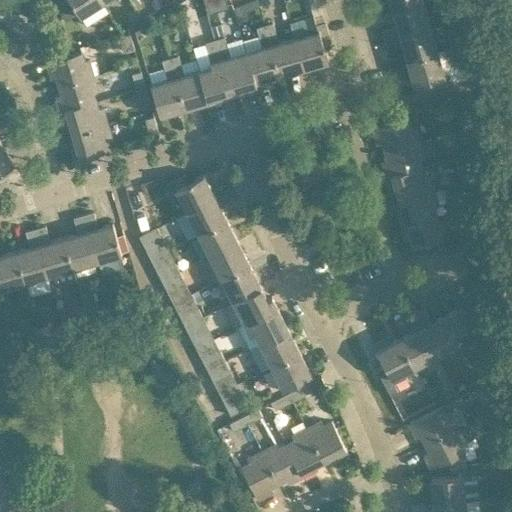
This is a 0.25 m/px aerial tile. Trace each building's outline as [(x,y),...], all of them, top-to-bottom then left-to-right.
[(102,1),(101,0),(71,0),(80,14),(102,1)] [(226,0),(204,0),(208,12),(228,6),(226,0)] [(374,0),(390,0),(393,10),(423,1),(422,0),(373,0),(374,0)] [(381,28),(384,38),(430,25),(423,1),(393,10),(397,23),(381,28)] [(318,29),(295,36),(303,66),(328,59),(323,43),(331,40),(325,20),(316,23),(318,29)] [(273,21),(265,24),(279,73),(303,66),(295,36),(279,41),(273,21)] [(262,45),(246,50),(255,80),(279,73),(265,24),(256,26),(262,45)] [(403,44),(407,58),(437,49),(430,25),(384,38),(387,48),(403,44)] [(130,33),(121,35),(126,51),(134,49),(130,33)] [(224,36),(217,38),(232,92),(243,89),(242,84),(255,80),(246,50),(230,55),(224,36)] [(212,66),(200,69),(208,99),(232,92),(217,38),(205,42),(212,66)] [(437,49),(407,58),(414,82),(431,77),(433,86),(453,80),(450,70),(444,72),(437,49)] [(56,76),(59,84),(94,74),(89,58),(84,59),(82,51),(47,61),(51,77),(56,76)] [(178,54),(170,57),(184,106),(208,99),(200,69),(184,74),(178,54)] [(184,106),(170,57),(162,59),(168,79),(151,83),(160,113),(184,106)] [(133,71),(138,88),(146,85),(141,69),(133,71)] [(56,94),(61,110),(96,100),(94,91),(98,90),(94,74),(59,84),(61,93),(56,94)] [(146,85),(138,88),(143,106),(151,103),(146,85)] [(70,124),(73,133),(108,123),(103,106),(98,108),(96,100),(61,110),(65,125),(70,124)] [(456,112),(461,128),(469,125),(465,110),(456,112)] [(145,118),(151,137),(159,134),(154,115),(145,118)] [(382,141),(385,150),(420,140),(415,124),(410,125),(408,117),(373,127),(377,143),(382,141)] [(108,123),(73,133),(75,141),(70,142),(75,159),(110,149),(107,140),(112,138),(108,123)] [(469,125),(461,128),(465,143),(474,141),(469,125)] [(1,140),(0,141),(0,171),(15,162),(1,140)] [(382,159),(387,175),(422,165),(419,157),(424,155),(420,140),(385,150),(387,158),(382,159)] [(460,159),(466,179),(475,176),(469,156),(460,159)] [(396,190),(399,198),(434,188),(429,172),(424,173),(422,165),(387,175),(391,191),(396,190)] [(176,189),(187,210),(215,196),(203,173),(188,181),(185,173),(166,183),(170,192),(176,189)] [(475,176),(466,179),(471,197),(480,194),(475,176)] [(396,208),(401,223),(435,213),(433,205),(438,204),(434,188),(399,198),(401,206),(396,208)] [(187,210),(198,233),(227,218),(215,196),(187,210)] [(94,210),(83,213),(97,259),(121,251),(113,222),(99,226),(94,210)] [(470,212),(474,228),(483,226),(479,210),(470,212)] [(78,232),(64,236),(73,266),(97,259),(83,213),(73,216),(78,232)] [(435,213),(401,223),(405,239),(410,238),(413,247),(448,237),(443,220),(438,221),(435,213)] [(198,233),(210,255),(238,240),(227,218),(198,233)] [(45,224),(35,227),(44,257),(48,273),(52,286),(76,279),(73,266),(64,236),(50,240),(45,224)] [(139,234),(143,243),(161,234),(157,225),(139,234)] [(30,245),(15,250),(17,257),(24,280),(26,280),(30,295),(53,289),(52,286),(48,273),(44,257),(35,227),(26,230),(30,245)] [(124,233),(117,236),(121,251),(128,249),(124,233)] [(210,255),(221,277),(249,263),(238,240),(210,255)] [(0,296),(3,296),(0,287),(24,280),(17,257),(15,250),(0,254),(0,296)] [(158,271),(162,279),(180,270),(175,262),(158,271)] [(221,277),(233,300),(261,285),(249,263),(221,277)] [(180,270),(162,279),(166,287),(183,278),(180,270)] [(465,303),(444,314),(458,342),(491,325),(487,282),(461,295),(465,303)] [(233,300),(244,322),(277,305),(272,296),(268,298),(261,285),(233,300)] [(254,331),(260,342),(288,328),(277,305),(244,322),(250,333),(254,331)] [(84,306),(72,310),(76,323),(88,320),(84,306)] [(424,306),(414,311),(435,353),(458,342),(444,314),(431,321),(424,306)] [(181,316),(185,324),(203,315),(198,307),(181,316)] [(412,330),(399,337),(413,365),(435,353),(414,311),(405,316),(412,330)] [(203,315),(185,324),(189,333),(207,324),(203,315)] [(37,325),(28,328),(31,339),(41,335),(37,325)] [(260,342),(272,364),(299,350),(288,328),(260,342)] [(399,337),(376,349),(384,363),(377,367),(386,386),(390,394),(398,390),(394,382),(395,382),(406,376),(403,370),(413,365),(399,337)] [(203,359),(208,369),(225,360),(220,350),(203,359)] [(299,350),(272,364),(283,387),(311,373),(299,350)] [(225,360),(208,369),(212,377),(229,368),(225,360)] [(480,385),(487,400),(495,396),(487,381),(480,385)] [(306,383),(289,391),(293,399),(310,391),(306,383)] [(293,399),(289,391),(270,401),(274,409),(293,399)] [(227,406),(231,414),(248,405),(244,397),(227,406)] [(421,434),(424,441),(457,425),(449,411),(445,413),(441,405),(408,421),(416,437),(421,434)] [(258,407),(244,414),(248,422),(262,415),(258,407)] [(248,422),(244,414),(229,421),(233,429),(248,422)] [(322,420),(307,427),(323,460),(331,456),(333,460),(348,453),(332,420),(324,424),(322,420)] [(448,459),(449,466),(466,463),(464,451),(460,442),(464,440),(457,425),(424,441),(428,450),(424,452),(431,467),(448,459)] [(294,439),(287,443),(303,475),(318,468),(315,464),(323,460),(307,427),(292,434),(294,439)] [(277,442),(262,450),(278,482),(287,478),(289,482),(303,475),(287,443),(279,447),(277,442)] [(278,482),(262,450),(247,457),(250,461),(241,466),(257,498),(273,490),(271,486),(278,482)] [(431,476),(434,501),(465,498),(462,473),(467,472),(466,463),(449,466),(449,474),(431,476)] [(434,501),(434,511),(466,511),(465,498),(434,501)] [(500,501),(500,511),(510,511),(510,500),(500,501)]
